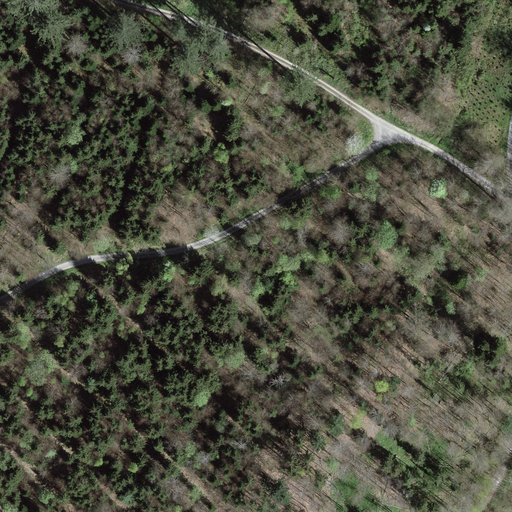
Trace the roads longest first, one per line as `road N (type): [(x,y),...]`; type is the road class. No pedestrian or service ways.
road 1 (track): [(0,299),(83,259),(159,253),(215,238),(373,148),(391,129),(511,203)]
road 2 (track): [(118,0),(264,52),(391,129)]
